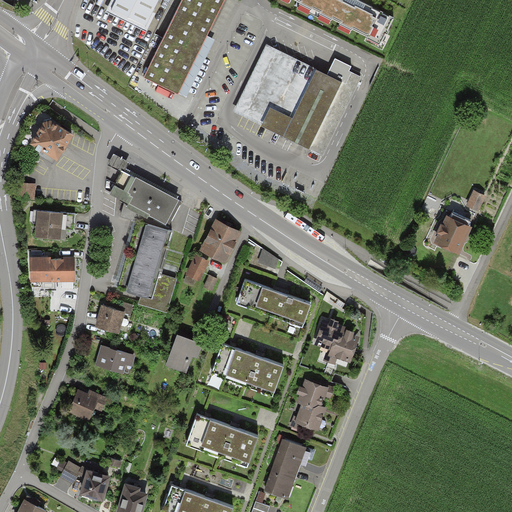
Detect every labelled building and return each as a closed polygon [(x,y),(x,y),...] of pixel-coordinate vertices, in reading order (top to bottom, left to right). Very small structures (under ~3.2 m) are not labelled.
[(156,0),(109,0),(106,7),(146,28),(155,10),(152,9),(156,0)] [(180,0),(144,72),(178,88),(221,0),(180,0)] [(358,0),(284,0),(290,3),(291,0),(297,0),(300,1),(298,7),(329,24),(332,18),(340,22),(338,27),(349,33),(352,28),(367,35),(365,40),(382,49),(390,36),(386,34),(394,19),(358,0)] [(327,71),(267,42),(234,109),(322,152),(360,74),(332,60),(327,71)] [(68,136),(43,120),(26,147),(52,162),(68,136)] [(108,161),(121,168),(122,166),(124,167),(129,159),(114,150),(108,161)] [(136,173),(124,167),(122,166),(121,168),(109,190),(128,200),(127,202),(164,222),(166,219),(170,221),(181,199),(177,197),(178,195),(136,172),(136,173)] [(32,200),(33,185),(16,184),(15,200),(32,200)] [(486,193),(473,187),(466,203),(479,208),(486,193)] [(74,228),(75,210),(37,207),(35,233),(61,235),(62,233),(62,227),(74,228)] [(451,211),(447,210),(434,237),(459,250),(472,221),(468,220),(470,217),(453,209),(451,211)] [(240,227),(216,216),(201,247),(225,259),(240,227)] [(172,229),(138,219),(118,287),(140,294),(138,301),(168,310),(178,276),(160,271),(172,229)] [(266,247),(259,257),(275,268),(282,257),(266,247)] [(209,257),(195,251),(186,271),(200,278),(209,257)] [(51,253),(30,253),(31,278),(39,277),(51,277),(51,279),(59,279),(76,279),(75,254),(51,255),(51,253)] [(210,273),(204,285),(212,289),(217,277),(210,273)] [(311,299),(245,275),(235,302),(301,326),(311,299)] [(121,307),(103,301),(96,324),(120,331),(125,313),(131,314),(135,302),(123,298),(121,307)] [(338,330),(340,324),(320,318),(312,341),(328,346),(333,347),(338,330)] [(178,329),(165,363),(186,371),(192,354),(198,356),(204,339),(192,334),(178,329)] [(356,335),(338,330),(333,347),(328,346),(324,360),(332,362),(333,357),(348,361),(356,335)] [(284,362),(224,340),(212,371),(273,393),(284,362)] [(136,352),(102,342),(96,361),(124,370),(126,361),(133,363),(136,352)] [(324,385),(303,378),(296,399),(301,400),(317,406),(324,385)] [(88,394),(79,390),(69,411),(90,421),(96,409),(103,412),(109,398),(90,390),(89,392),(88,394)] [(322,408),(317,406),(301,400),(294,420),(316,427),(322,408)] [(260,433),(196,409),(185,440),(249,464),(260,433)] [(297,470),(306,444),(283,437),(275,462),(297,470)] [(107,456),(105,462),(122,467),(124,461),(107,456)] [(79,473),(83,476),(79,490),(82,490),(81,494),(89,496),(90,493),(104,497),(111,471),(87,464),(86,466),(82,464),(81,465),(69,459),(67,462),(61,459),(57,467),(63,470),(60,475),(74,483),(79,473)] [(288,495),(297,470),(275,462),(266,487),(288,495)] [(126,480),(117,511),(140,511),(147,490),(140,488),(140,484),(126,480)] [(171,480),(160,510),(165,511),(231,511),(235,504),(171,480)] [(260,490),(256,501),(262,503),(265,492),(260,490)] [(34,504),(25,500),(19,511),(47,511),(48,511),(34,504)] [(262,503),(256,501),(252,511),(267,511),(269,505),(262,503)]
